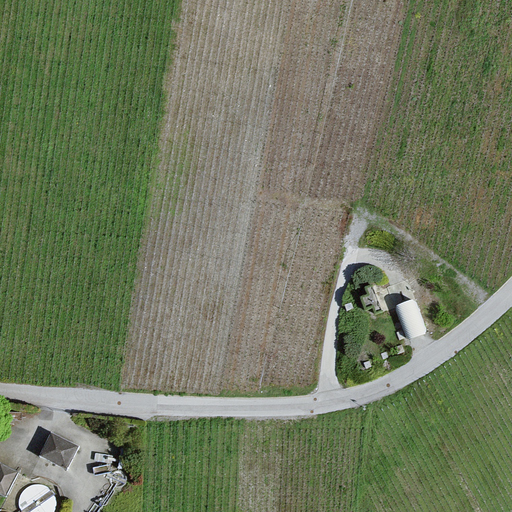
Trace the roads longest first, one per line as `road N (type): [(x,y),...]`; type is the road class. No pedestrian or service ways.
road 1 (unclassified): [(0,391),(122,405),(327,409),(396,382),(511,296)]
road 2 (track): [(332,407),(326,386),(349,264),(421,256),(481,297),(486,321)]
road 3 (track): [(349,264),(362,211),(421,256)]
